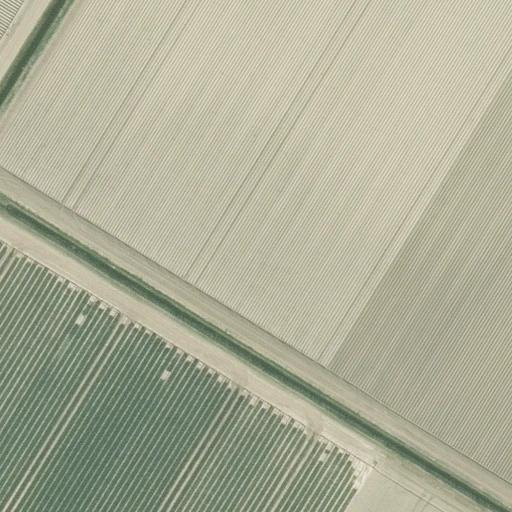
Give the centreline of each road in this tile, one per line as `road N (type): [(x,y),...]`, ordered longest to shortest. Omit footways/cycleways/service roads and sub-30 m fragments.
road 1 (track): [(511,499),(0,185)]
road 2 (track): [(0,225),(462,511)]
